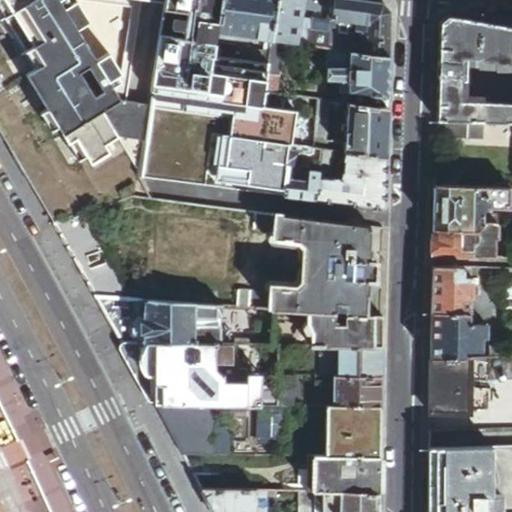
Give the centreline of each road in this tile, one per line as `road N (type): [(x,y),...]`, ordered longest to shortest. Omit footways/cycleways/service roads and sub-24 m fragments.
road 1 (tertiary): [(420,0),(407,511)]
road 2 (primary): [(153,511),(0,210)]
road 3 (unknown): [(413,214),(158,189)]
road 4 (primary): [(0,303),(101,511)]
